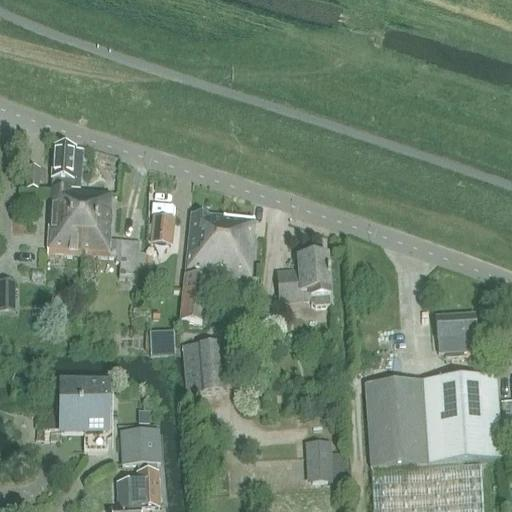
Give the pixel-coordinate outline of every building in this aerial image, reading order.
[(81,183),(82,152),(75,152),(75,150),(53,149),(51,181),(55,181),(54,190),(80,191),(80,183),(81,183)] [(39,170),(26,170),(26,192),(38,192),(39,170)] [(47,257),(78,259),(80,195),(51,193),(47,257)] [(80,195),(78,259),(116,261),(115,265),(120,265),(119,281),(137,282),(138,262),(133,262),(134,244),(110,243),(111,213),(108,213),(109,196),(80,195)] [(193,275),(215,277),(222,220),(191,217),(183,295),(181,324),(201,327),(206,281),(193,279),(193,275)] [(174,222),(153,219),(150,244),(171,246),(174,222)] [(222,220),(215,277),(251,281),(254,239),(253,239),(254,223),(222,220)] [(279,304),(310,301),(310,307),(315,310),(330,309),(328,294),(326,260),(298,262),(299,278),(277,279),(279,304)] [(0,315),(15,316),(15,283),(0,283),(0,315)] [(463,355),(476,354),(473,318),(435,321),(438,356),(445,356),(446,361),(464,360),(463,355)] [(187,398),(226,394),(222,345),(183,349),(187,398)] [(495,380),(421,385),(365,388),(370,472),(414,469),(414,473),(462,470),(462,466),(501,463),(495,380)] [(511,386),(511,387),(511,390),(511,404),(501,405),(502,428),(511,428),(511,386)] [(60,432),(83,432),(83,455),(107,455),(107,432),(107,390),(60,390),(60,432)] [(122,469),(140,468),(140,476),(137,477),(138,486),(117,487),(118,511),(112,511),(139,511),(140,511),(160,511),(158,476),(157,467),(160,467),(158,433),(121,435),(122,469)] [(332,484),(330,447),(310,448),(312,485),(332,484)] [(482,511),(480,469),(462,470),(414,473),(371,476),(373,511),(482,511)]
